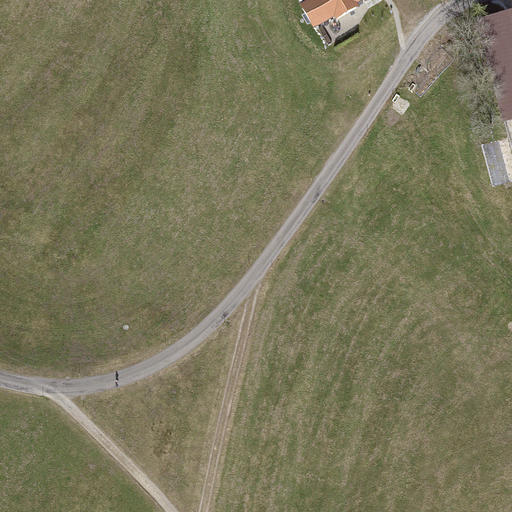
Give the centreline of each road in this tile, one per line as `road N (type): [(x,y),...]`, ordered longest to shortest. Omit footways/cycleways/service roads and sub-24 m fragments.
road 1 (unclassified): [(0,379),(54,390),(110,382),(200,336),(258,275),(423,36),(469,0)]
road 2 (track): [(206,511),(258,275)]
road 3 (track): [(54,390),(171,511)]
